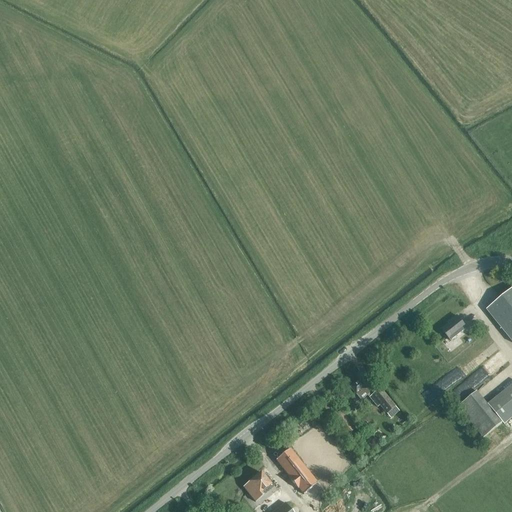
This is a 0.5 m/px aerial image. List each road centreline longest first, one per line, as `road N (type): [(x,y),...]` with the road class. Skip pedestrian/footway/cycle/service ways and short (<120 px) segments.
road 1 (unclassified): [(149,511),(426,294),(469,268),(511,264)]
road 2 (track): [(290,0),(302,47),(469,268)]
